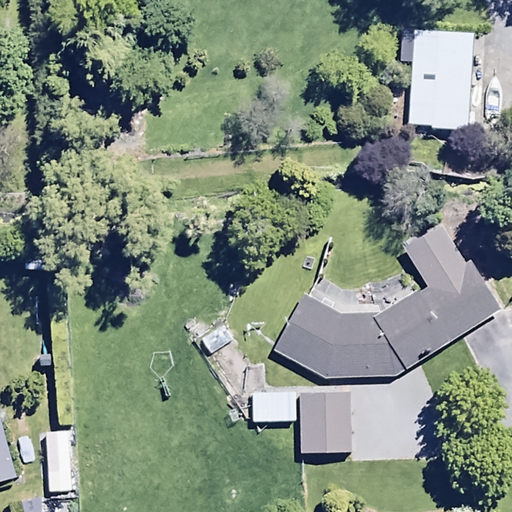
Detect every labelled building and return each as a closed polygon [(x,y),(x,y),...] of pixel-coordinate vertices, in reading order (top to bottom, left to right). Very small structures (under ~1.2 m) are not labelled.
[(464,135),(470,38),(411,35),(406,128),(429,130),(429,132),(464,135)] [(399,252),(423,291),(382,316),(335,317),(300,297),(269,354),(320,382),(393,381),(502,314),(470,262),(462,267),(438,228),(399,252)] [(348,457),(347,396),(249,397),(250,425),(297,425),(297,458),(348,457)] [(0,486),(12,484),(0,436),(0,486)] [(66,436),(41,437),(45,496),(70,494),(66,436)]
